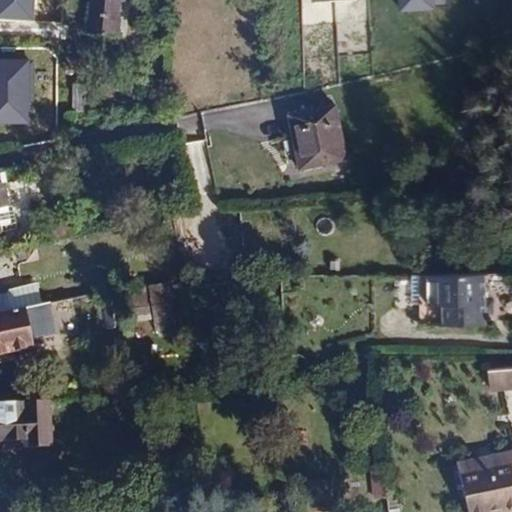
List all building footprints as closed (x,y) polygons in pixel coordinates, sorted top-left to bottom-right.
[(34,0),(0,0),(0,20),(34,22),(34,0)] [(117,0),(89,0),(86,32),(114,35),(117,0)] [(432,0),(398,0),(400,11),(433,9),(432,0)] [(28,61),(0,61),(0,125),(29,125),(28,61)] [(93,84),(72,83),(71,108),(92,109),(93,84)] [(337,107),(290,116),(299,169),(347,160),(337,107)] [(42,212),(47,240),(69,235),(63,208),(42,212)] [(480,266),(457,267),(411,268),(412,295),(416,296),(417,318),(480,316),(480,266)] [(0,308),(25,304),(44,299),(40,279),(10,286),(10,288),(0,290),(0,308)] [(168,286),(145,286),(145,313),(169,313),(168,286)] [(0,308),(0,343),(31,336),(25,304),(0,308)] [(511,381),(511,365),(486,372),(490,388),(511,381)] [(46,397),(26,398),(29,434),(28,442),(49,440),(49,434),(51,434),(53,431),(52,423),(50,421),(48,421),(46,397)] [(26,398),(0,399),(0,436),(28,434),(29,434),(26,398)] [(464,511),(478,511),(511,502),(511,442),(450,460),(464,511)] [(293,487),(278,487),(278,504),(293,504),(293,487)] [(308,504),(349,503),(348,487),(308,487),(308,504)]
